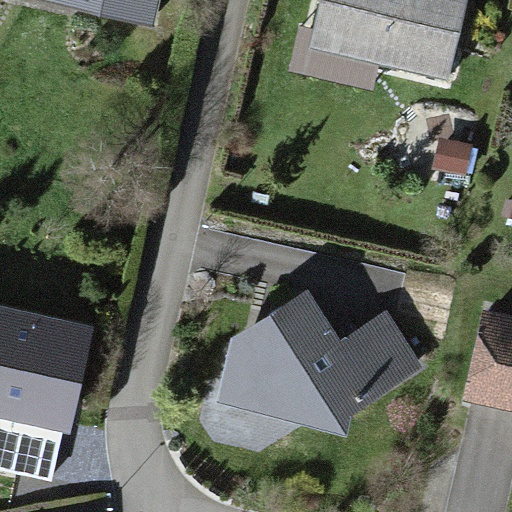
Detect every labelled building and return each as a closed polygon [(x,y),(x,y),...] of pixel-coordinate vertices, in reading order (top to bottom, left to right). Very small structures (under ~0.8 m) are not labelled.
[(111,0),(147,9),(148,0),(111,0)] [(466,0),(324,0),(316,37),(451,67),(466,0)] [(439,383),(382,306),(327,341),(298,297),(225,339),(217,405),(338,442),(439,383)] [(86,330),(0,310),(0,411),(65,426),(86,330)] [(511,320),(482,314),(464,401),(511,411),(511,427),(510,438),(511,438),(511,320)]
